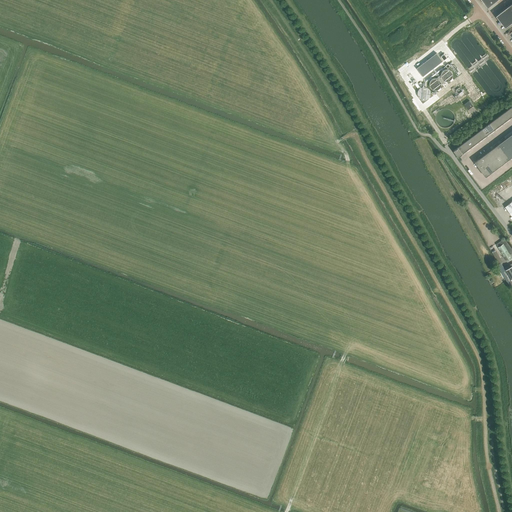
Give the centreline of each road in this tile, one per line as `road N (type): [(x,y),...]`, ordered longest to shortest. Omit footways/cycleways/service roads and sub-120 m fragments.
road 1 (track): [(483,390),(473,345),(355,135)]
road 2 (unclassified): [(511,235),(431,137)]
road 3 (track): [(498,511),(483,390)]
